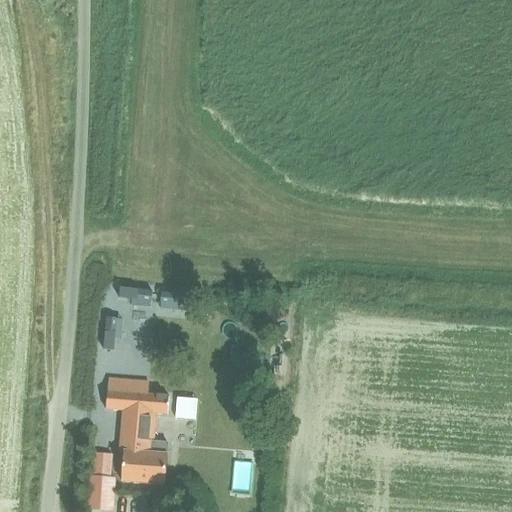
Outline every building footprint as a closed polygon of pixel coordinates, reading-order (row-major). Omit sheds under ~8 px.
[(113,288),(111,303),(142,308),(144,293),(113,288)] [(174,312),(174,294),(151,294),(152,312),(174,312)] [(111,352),(113,319),(98,318),(96,351),(111,352)] [(167,415),(168,397),(147,396),(148,384),(108,380),(106,410),(123,412),(120,453),(125,453),(122,483),(164,486),(167,450),(159,449),(159,455),(149,454),(150,443),(153,444),(155,414),(167,415)] [(87,506),(112,508),(114,480),(110,479),(111,460),(94,459),(93,474),(90,473),(87,506)] [(235,463),(233,496),(251,497),(253,464),(235,463)]
